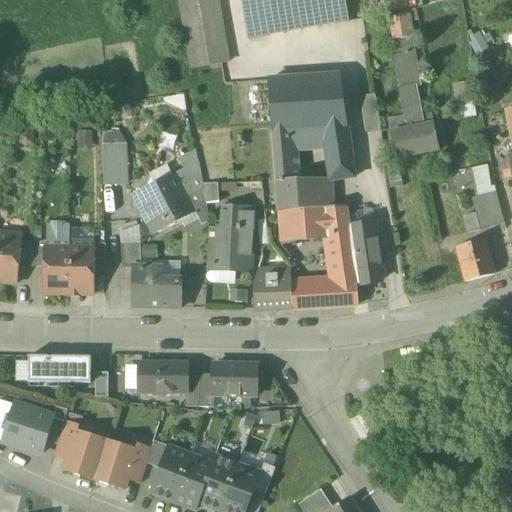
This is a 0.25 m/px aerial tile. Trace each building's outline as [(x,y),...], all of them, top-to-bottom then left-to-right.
[(178,0),(191,70),(228,63),(217,0),(178,0)] [(241,0),(248,41),(317,28),(312,0),(241,0)] [(344,0),(312,0),(317,28),(317,29),(349,23),(344,0)] [(409,16),(410,24),(418,22),(415,11),(408,12),(408,16),(409,16)] [(388,121),(396,161),(439,152),(432,116),(422,118),(416,88),(421,87),(410,24),(409,16),(408,16),(389,20),(402,102),(405,117),(404,117),(404,118),(388,121)] [(340,77),(298,80),(303,133),(325,131),(326,149),(327,157),(351,154),(340,77)] [(268,82),(272,135),(289,133),(303,133),(298,80),(268,82)] [(455,94),(457,106),(474,104),(472,91),(455,94)] [(359,97),(363,128),(379,125),(375,96),(359,97)] [(163,99),(164,104),(182,114),(186,113),(184,97),(163,99)] [(474,104),(457,106),(459,120),(476,118),(474,104)] [(381,133),(379,125),(363,128),(364,135),(381,133)] [(289,133),(291,151),(326,149),(325,131),(303,133),(289,133)] [(92,152),(92,133),(77,133),(77,152),(92,152)] [(102,150),(124,149),(124,142),(119,133),(102,134),(102,150)] [(291,151),(289,133),(272,135),(275,167),(292,166),(291,151)] [(102,150),(104,186),(126,185),(124,149),(102,150)] [(184,172),(198,166),(195,152),(178,160),(184,172)] [(354,179),(351,154),(327,157),(329,181),(329,182),(354,179)] [(386,167),(390,190),(402,188),(398,165),(386,167)] [(154,187),(173,178),(167,166),(148,176),(154,187)] [(202,191),(203,191),(204,190),(203,186),(203,185),(202,185),(198,166),(184,172),(178,176),(188,197),(202,191)] [(277,213),(278,213),(330,209),(329,182),(329,181),(294,182),(292,166),(275,167),(276,183),(275,183),(277,213)] [(477,199),(496,194),(495,188),(490,189),(487,167),(470,170),(477,199)] [(146,225),(160,218),(159,215),(175,206),(174,203),(188,197),(178,176),(177,175),(173,178),(154,187),(132,198),(147,224),(146,225)] [(203,191),(205,203),(206,203),(207,208),(219,204),(218,185),(203,186),(204,190),(203,191)] [(188,197),(196,214),(199,212),(199,206),(205,204),(202,191),(188,197)] [(476,215),(480,232),(480,231),(504,225),(496,194),(477,199),(472,200),(476,215)] [(196,214),(188,197),(174,203),(175,206),(159,215),(160,218),(146,225),(152,237),(180,222),(196,214)] [(209,223),(205,204),(199,206),(199,212),(196,214),(199,221),(202,226),(209,223)] [(346,208),(330,209),(278,213),(281,243),(327,239),(332,238),(332,232),(349,231),(349,228),(346,208)] [(356,214),(358,227),(375,225),(373,212),(356,214)] [(199,221),(196,214),(180,222),(184,229),(199,221)] [(235,273),(250,274),(253,232),(253,215),(221,214),(220,229),(215,228),(213,271),(215,271),(235,273)] [(465,217),(469,235),(480,232),(476,215),(465,217)] [(267,221),(257,222),(259,247),(268,246),(267,221)] [(46,244),(46,247),(69,248),(69,231),(70,226),(69,226),(65,226),(65,224),(50,224),(50,226),(46,225),(46,244)] [(358,227),(349,228),(349,231),(358,286),(358,287),(378,284),(378,282),(376,282),(375,275),(382,274),(375,225),(358,227)] [(121,235),(121,246),(140,245),(139,228),(121,235)] [(94,231),(69,231),(69,248),(94,248),(94,245),(94,231)] [(333,280),(296,282),(297,310),(358,306),(357,286),(358,286),(349,231),(332,232),(332,238),(327,239),(333,280)] [(21,238),(0,235),(0,281),(3,282),(3,284),(16,286),(18,267),(21,242),(21,238)] [(18,267),(31,268),(33,243),(21,242),(18,267)] [(457,249),(466,283),(493,277),(484,242),(457,249)] [(46,244),(33,243),(31,268),(44,269),(45,247),(46,247),(46,244)] [(93,269),(105,269),(105,245),(94,245),(94,248),(93,269)] [(121,246),(122,271),(134,270),(134,268),(141,269),(141,262),(141,261),(140,248),(140,245),(121,246)] [(69,294),(69,248),(46,247),(45,247),(44,269),(44,295),(68,296),(69,296),(69,294)] [(156,247),(140,248),(141,261),(157,260),(156,247)] [(94,248),(69,248),(69,294),(79,294),(79,296),(93,296),(93,269),(94,248)] [(180,263),(141,262),(141,269),(161,269),(161,281),(180,282),(180,263)] [(133,310),(179,311),(180,282),(161,281),(161,269),(141,269),(134,268),(134,270),(133,310)] [(267,310),(267,311),(291,310),(292,310),(290,280),(289,270),(276,270),(276,281),(255,282),(253,287),(255,311),(267,310)] [(258,271),(255,282),(276,281),(276,270),(258,271)] [(235,273),(215,271),(214,285),(234,287),(235,273)] [(378,282),(378,284),(383,284),(382,274),(375,275),(376,282),(378,282)] [(248,292),(230,291),(230,303),(247,304),(248,292)] [(91,385),(91,374),(86,374),(86,359),(28,358),(28,363),(28,382),(28,384),(91,385)] [(28,382),(28,363),(16,363),(16,382),(28,382)] [(185,394),(186,394),(187,376),(187,366),(139,365),(139,367),(138,391),(138,394),(185,394)] [(235,398),(256,398),(257,367),(212,366),(212,377),(212,397),(213,397),(235,398)] [(138,391),(139,367),(126,367),(125,391),(138,391)] [(108,374),(95,374),(95,400),(108,399),(108,374)] [(185,409),(198,409),(200,376),(187,376),(186,394),(185,394),(185,409)] [(212,377),(200,376),(198,409),(213,409),(213,397),(212,397),(212,377)] [(235,410),(235,398),(213,397),(213,409),(235,410)] [(11,418),(15,406),(0,401),(0,443),(3,444),(7,432),(2,430),(6,417),(11,418)] [(15,406),(11,418),(7,432),(3,444),(41,456),(45,443),(53,419),(15,406)] [(53,419),(45,443),(57,446),(68,412),(56,409),(53,419)] [(279,413),(262,414),(262,426),(280,425),(279,413)] [(2,430),(7,432),(11,418),(6,417),(2,430)] [(54,458),(66,462),(76,433),(77,433),(78,428),(65,423),(54,458)] [(63,472),(94,482),(106,442),(77,433),(76,433),(66,462),(63,472)] [(136,451),(106,442),(94,482),(124,492),(128,481),(137,452),(136,451)] [(154,443),(151,451),(146,466),(159,470),(168,448),(154,443)] [(212,465),(215,458),(218,452),(196,443),(190,457),(212,465)] [(140,485),(146,466),(151,451),(137,446),(136,451),(137,452),(128,481),(140,485)] [(150,495),(173,503),(190,457),(168,448),(159,470),(150,495)] [(260,475),(263,466),(265,462),(242,453),(237,466),(260,475)] [(212,465),(190,457),(173,503),(195,511),(197,504),(212,465)] [(215,458),(212,465),(197,504),(217,511),(219,511),(237,466),(215,458)] [(260,475),(237,466),(219,511),(245,511),(253,492),(260,475)] [(253,492),(265,496),(275,470),(263,466),(260,475),(253,492)] [(298,506),(302,511),(329,511),(333,510),(320,491),(298,506)] [(357,511),(349,499),(333,510),(329,511),(357,511)]
